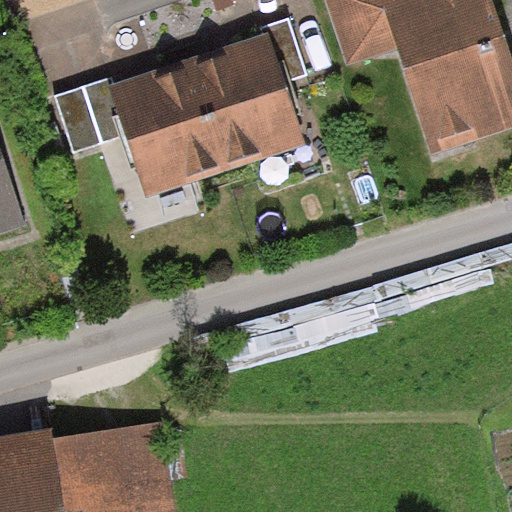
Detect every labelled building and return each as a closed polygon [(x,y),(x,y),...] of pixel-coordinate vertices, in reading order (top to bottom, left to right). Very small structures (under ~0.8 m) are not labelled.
[(511,69),(489,0),(330,0),(352,66),(403,50),(435,150),(511,125),(511,69)] [(269,38),(283,80),(306,72),(290,21),(267,29),(269,38)] [(269,38),(114,88),(129,133),(149,196),(304,146),(283,80),(269,38)] [(76,153),(129,133),(114,88),(111,80),(58,98),(76,153)] [(0,232),(23,225),(0,155),(0,232)] [(0,439),(0,511),(173,511),(161,426),(54,442),(52,432),(0,439)]
